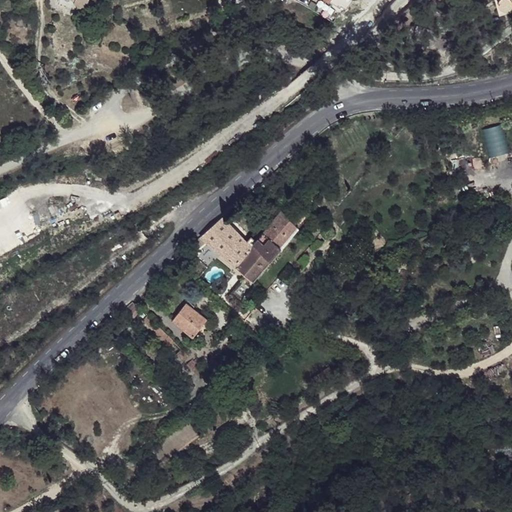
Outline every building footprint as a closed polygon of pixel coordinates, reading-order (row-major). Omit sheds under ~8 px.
[(73,0),(74,0),(72,5),(84,9),(86,0),(73,0)] [(248,247),(223,220),(201,241),(251,283),(298,230),(280,214),(248,247)] [(133,304),(107,328),(113,332),(132,316),(181,363),(186,356),(133,304)] [(184,305),(170,320),(191,339),(205,323),(192,312),(184,305)] [(191,357),(185,365),(201,382),(209,375),(191,357)] [(162,442),(171,454),(199,431),(189,420),(162,442)]
